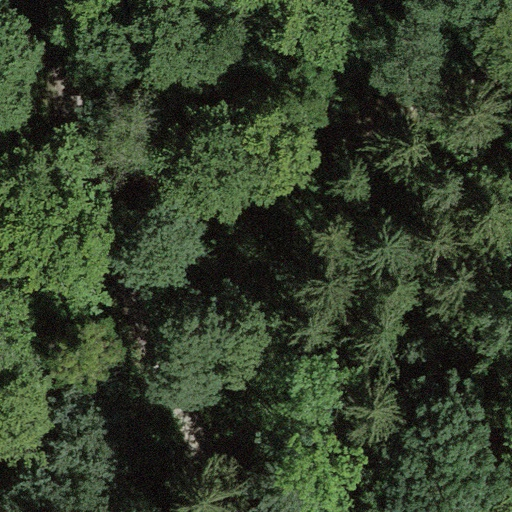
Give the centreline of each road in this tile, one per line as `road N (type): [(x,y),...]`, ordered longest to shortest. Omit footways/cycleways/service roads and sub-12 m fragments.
road 1 (track): [(77,0),(111,218),(162,371),(235,511)]
road 2 (track): [(111,218),(511,65)]
